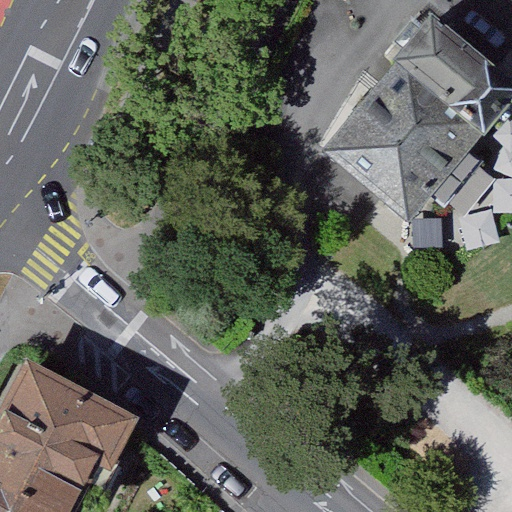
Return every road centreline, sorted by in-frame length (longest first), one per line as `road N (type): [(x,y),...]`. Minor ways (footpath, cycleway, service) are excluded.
road 1 (tertiary): [(346,511),(0,211)]
road 2 (secondary): [(60,0),(0,123)]
